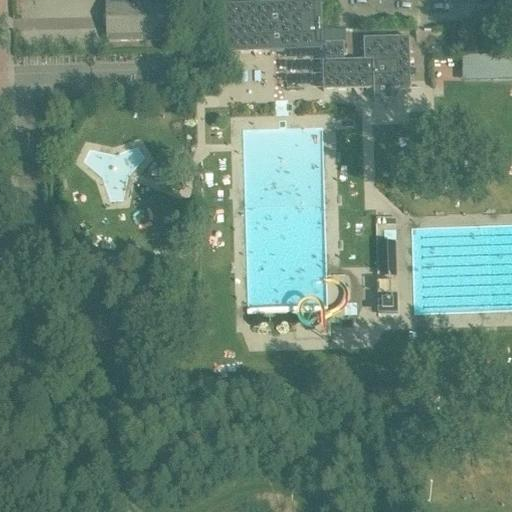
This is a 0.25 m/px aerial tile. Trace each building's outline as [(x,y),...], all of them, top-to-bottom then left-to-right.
[(109,42),(169,40),(167,0),(111,0),(111,2),(108,2),(109,42)] [(266,0),(267,5),(225,7),(227,54),(322,51),(323,92),(373,90),(374,102),(392,102),(392,91),(411,90),(409,40),(364,41),(365,61),(345,62),(344,44),(323,44),(321,4),(309,4),(308,0),(266,0)] [(323,29),(323,41),(344,39),(347,39),(346,28),(323,29)] [(454,54),(454,73),(473,74),(474,55),(454,54)] [(40,337),(48,337),(47,329),(40,329),(40,337)]
